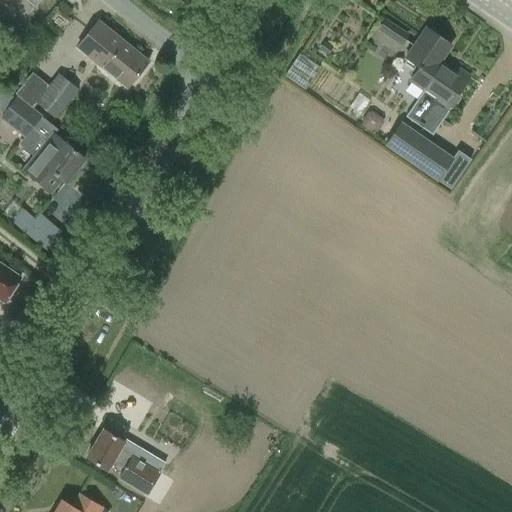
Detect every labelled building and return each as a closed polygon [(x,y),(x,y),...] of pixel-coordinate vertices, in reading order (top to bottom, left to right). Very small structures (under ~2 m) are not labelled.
[(407,32),(388,18),(382,27),(402,41),(407,32)] [(96,21),(75,47),(125,88),(146,62),(96,21)] [(405,115),(431,133),(450,105),(448,104),(469,73),(460,67),(456,72),(439,61),(451,44),(427,26),(406,56),(420,66),(412,78),(424,87),(405,115)] [(77,89),(57,73),(34,102),(56,117),(77,89)] [(34,156),(24,170),(50,190),(58,179),(63,183),(83,157),(52,133),(56,129),(16,98),(0,118),(24,137),(18,144),(34,156)] [(438,177),(452,157),(402,123),(389,142),(438,177)] [(0,300),(2,302),(19,277),(0,264),(0,300)] [(119,476),(146,492),(159,472),(118,447),(123,439),(103,427),(85,455),(106,468),(111,459),(125,467),(119,476)] [(165,511),(254,463),(248,452),(153,505),(157,511),(165,511)] [(81,511),(83,511),(61,497),(51,511),(81,511)]
